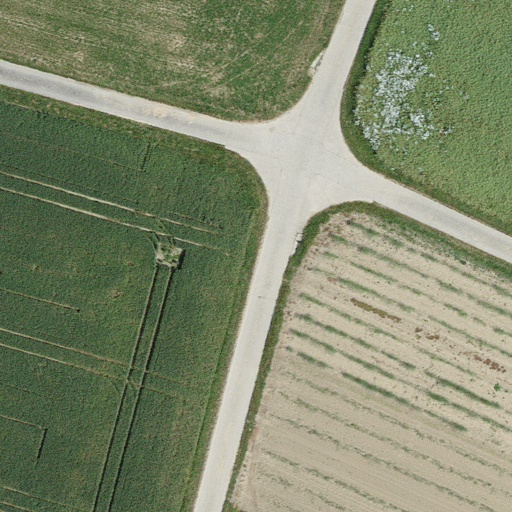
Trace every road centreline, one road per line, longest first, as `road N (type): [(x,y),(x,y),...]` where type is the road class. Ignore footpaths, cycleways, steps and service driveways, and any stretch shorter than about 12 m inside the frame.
road 1 (track): [(511,259),(296,159),(0,77)]
road 2 (track): [(359,0),(272,222),(197,511)]
